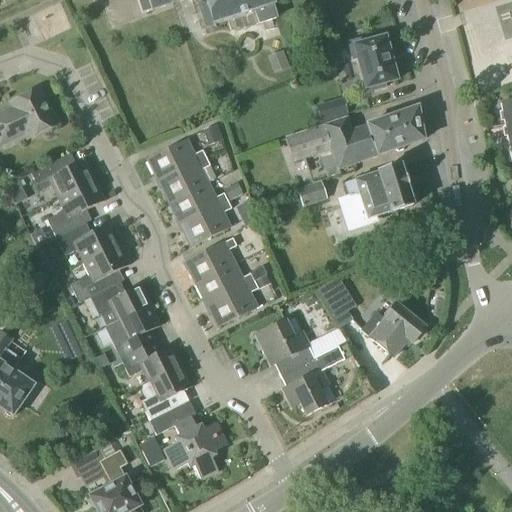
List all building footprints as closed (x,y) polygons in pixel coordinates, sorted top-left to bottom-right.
[(137,0),(142,15),(151,12),(151,13),(190,0),(137,0)] [(202,0),(204,4),(198,6),(205,28),(253,13),(258,27),(277,21),(272,6),(273,6),(270,0),(202,0)] [(365,40),(347,44),(352,62),(357,60),(363,84),(362,85),(365,95),(385,89),(384,85),(396,82),(392,67),(389,54),(388,54),(384,39),(366,44),(365,40)] [(26,140),(55,125),(37,91),(8,105),(10,110),(0,115),(0,146),(23,135),(26,140)] [(504,126),(511,124),(511,102),(500,105),(504,126)] [(421,141),(415,110),(350,133),(346,120),(323,128),(322,126),(284,139),(292,165),(304,161),(319,157),(327,180),(339,176),(338,172),(421,141)] [(204,129),(207,141),(226,136),(223,124),(204,129)] [(157,184),(204,160),(200,153),(191,157),(184,143),(146,162),(157,184)] [(168,205),(206,186),(199,173),(208,168),(204,160),(157,184),(168,205)] [(56,201),(93,183),(82,161),(58,173),(53,163),(29,175),(38,193),(49,187),(56,201)] [(402,178),(398,167),(353,182),(353,183),(344,186),(358,226),(412,207),(405,189),(407,189),(403,178),(402,178)] [(62,214),(45,222),(54,241),(79,228),(83,226),(78,216),(103,204),(93,183),(56,201),(62,212),(62,214)] [(302,209),(327,201),(320,183),(296,192),(302,209)] [(206,186),(168,205),(179,226),(226,202),(222,195),(213,200),(206,186)] [(226,202),(179,226),(190,248),(227,229),(220,215),(230,210),(226,202)] [(255,223),(251,213),(239,219),(244,228),(255,223)] [(81,266),(118,247),(108,226),(84,238),(79,228),(54,241),(62,257),(74,251),(81,266)] [(195,287),(234,267),(227,253),(236,249),(232,241),(223,246),(222,245),(184,265),(195,287)] [(76,284),(69,287),(78,305),(82,303),(88,300),(101,293),(105,291),(100,281),(128,267),(118,247),(81,266),(87,278),(76,284)] [(206,308),(254,284),(250,276),(241,281),(234,267),(195,287),(206,308)] [(254,284),(206,308),(217,330),(256,310),(249,297),(258,292),(254,284)] [(337,331),(353,322),(329,284),(314,293),(337,331)] [(88,300),(82,303),(91,322),(97,319),(100,318),(105,328),(103,329),(103,331),(148,309),(138,287),(106,303),(101,293),(88,300)] [(439,331),(441,319),(444,303),(435,302),(432,317),(430,329),(439,331)] [(423,331),(395,308),(383,323),(375,316),(360,334),(392,360),(406,343),(411,346),(423,331)] [(148,309),(103,331),(110,343),(118,360),(118,361),(139,351),(154,344),(149,334),(158,329),(148,309)] [(58,349),(75,341),(67,324),(50,333),(58,349)] [(279,379),(313,362),(300,336),(292,340),(284,324),(255,339),(270,368),(273,367),(279,379)] [(33,388),(12,373),(25,355),(10,344),(11,342),(0,334),(0,409),(4,412),(5,415),(7,417),(10,418),(12,418),(14,416),(16,415),(17,414),(17,410),(33,388)] [(139,351),(118,361),(121,366),(123,371),(127,379),(140,373),(146,385),(179,369),(168,349),(159,354),(154,344),(139,351)] [(313,362),(279,379),(284,390),(282,391),(292,410),(299,407),(305,418),(326,407),(318,391),(326,387),(320,375),(343,363),(337,350),(313,362)] [(103,370),(94,351),(88,354),(97,373),(103,370)] [(149,423),(161,417),(156,406),(189,390),(179,369),(146,385),(139,390),(145,402),(140,404),(149,423)] [(161,417),(149,423),(148,423),(155,437),(173,428),(178,438),(174,440),(176,445),(163,451),(173,473),(187,466),(189,470),(193,468),(200,483),(216,474),(209,460),(214,458),(212,454),(226,447),(215,425),(201,432),(199,428),(194,430),(182,406),(161,417)] [(158,451),(152,440),(138,447),(144,458),(158,451)] [(97,451),(68,466),(76,482),(79,480),(85,491),(106,478),(111,487),(89,499),(96,511),(138,511),(136,508),(138,507),(118,471),(126,467),(119,454),(113,457),(103,462),(97,451)]
